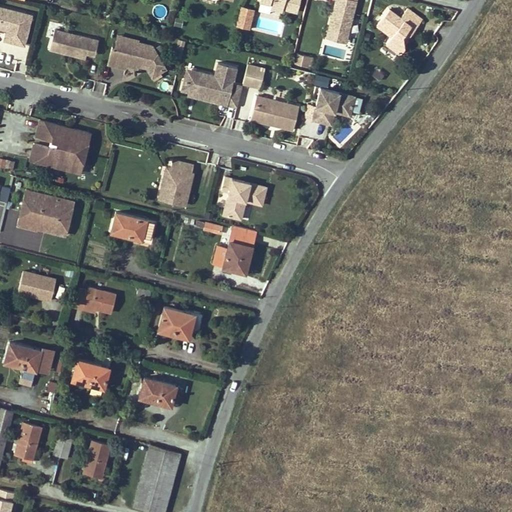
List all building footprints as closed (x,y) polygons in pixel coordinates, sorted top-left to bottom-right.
[(266,0),(272,1),(271,5),(281,8),(281,5),(296,9),(297,0),(266,0)] [(355,0),(335,0),(326,36),(337,39),(340,30),(346,32),(355,0)] [(376,22),(392,33),(386,41),(401,52),(406,45),(404,39),(402,32),(410,22),(414,25),(422,15),(407,4),(400,14),(389,6),(376,22)] [(8,27),(6,36),(5,40),(22,44),(29,15),(0,7),(0,27),(0,28),(3,29),(4,26),(8,27)] [(239,14),(236,24),(248,27),(251,17),(239,14)] [(410,22),(402,32),(404,39),(414,25),(410,22)] [(4,26),(3,29),(0,28),(0,34),(6,36),(8,27),(4,26)] [(98,38),(54,27),(49,46),(64,50),(65,48),(71,50),(70,52),(86,56),(87,51),(95,53),(98,38)] [(344,40),(346,32),(340,30),(337,39),(344,40)] [(114,49),(111,48),(108,62),(124,66),(125,63),(136,66),(137,62),(147,64),(150,69),(151,73),(164,65),(152,44),(138,40),(137,41),(120,37),(117,50),(114,49)] [(178,39),(174,56),(180,57),(184,40),(178,39)] [(311,66),(313,56),(295,53),(293,63),(311,66)] [(213,75),(191,70),(188,78),(184,77),(181,88),(186,89),(190,90),(191,87),(197,88),(196,92),(220,98),(219,103),(236,107),(241,86),(231,84),(234,67),(216,62),(213,75)] [(245,63),(242,85),(260,87),(263,65),(245,63)] [(353,94),(320,86),(312,117),(326,120),(330,107),(334,108),(335,104),(350,108),(353,94)] [(191,87),(190,90),(186,89),(185,94),(219,103),(220,98),(196,92),(197,88),(191,87)] [(299,104),(257,95),(251,119),(274,124),(275,121),(279,122),(278,125),(293,129),(299,104)] [(359,112),(360,96),(353,96),(352,112),(359,112)] [(30,158),(80,170),(89,131),(40,119),(35,135),(50,139),(50,140),(56,142),(71,145),(74,148),(70,150),(55,146),(49,145),(48,146),(34,142),(30,158)] [(0,166),(12,168),(13,159),(0,157),(0,166)] [(189,189),(185,188),(187,181),(187,182),(188,182),(189,182),(190,182),(190,181),(191,181),(191,180),(191,179),(192,179),(193,172),(192,172),(194,164),(173,159),(171,166),(166,186),(162,185),(159,197),(185,204),(189,189)] [(166,186),(171,166),(167,165),(162,185),(166,186)] [(267,186),(225,176),(222,189),(229,191),(224,213),(240,217),(245,195),(264,199),(267,186)] [(19,224),(67,236),(75,202),(27,190),(19,224)] [(264,199),(245,195),(240,217),(243,217),(247,199),(263,203),(264,199)] [(116,212),(111,230),(141,237),(140,239),(151,242),(156,221),(116,212)] [(221,231),(222,226),(206,222),(205,227),(221,231)] [(229,239),(222,266),(245,271),(256,230),(233,224),(229,239)] [(214,264),(222,266),(229,239),(220,236),(214,264)] [(31,296),(32,293),(44,296),(44,299),(51,301),(57,280),(24,271),(19,293),(31,296)] [(87,290),(80,288),(75,306),(82,308),(83,304),(97,307),(111,311),(116,293),(88,286),(87,290)] [(149,296),(150,290),(139,287),(138,294),(149,296)] [(164,305),(158,328),(188,336),(189,332),(197,334),(203,312),(184,308),(184,310),(164,305)] [(9,341),(4,361),(36,369),(41,349),(9,341)] [(77,359),(72,378),(103,386),(108,367),(77,359)] [(31,385),(33,369),(19,368),(18,383),(31,385)] [(144,376),(139,395),(170,404),(176,384),(144,376)] [(45,389),(55,390),(56,381),(46,380),(45,389)] [(0,406),(0,459),(13,410),(0,406)] [(42,426),(23,421),(14,453),(26,456),(27,452),(34,454),(42,426)] [(73,434),(66,433),(60,431),(54,453),(60,455),(67,457),(73,434)] [(110,444),(92,439),(84,471),(94,474),(96,469),(103,471),(110,444)] [(133,505),(159,511),(163,511),(180,452),(149,444),(133,505)] [(16,492),(0,488),(0,511),(8,511),(12,500),(14,501),(16,492)]
